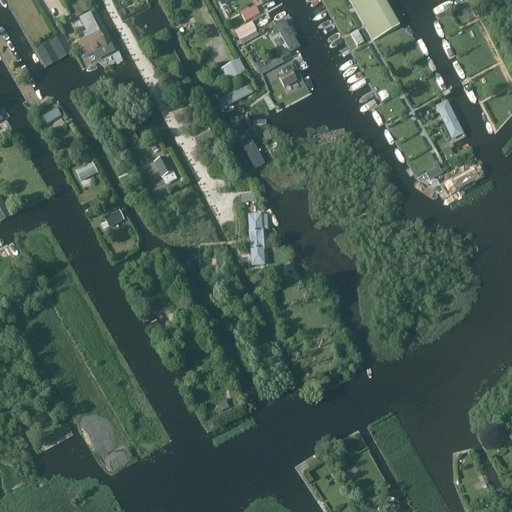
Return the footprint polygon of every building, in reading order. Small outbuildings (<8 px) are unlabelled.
[(347,0),(372,43),(398,28),(381,0),(347,0)] [(245,22),(259,15),(255,7),(241,15),(245,22)] [(85,58),(106,47),(99,34),(99,33),(89,14),(80,19),(87,34),(84,35),(86,39),(78,43),(85,58)] [(299,48),(284,22),(275,27),(290,53),(299,48)] [(239,41),(241,41),(255,33),(250,24),(235,32),(239,41)] [(101,31),(108,45),(113,42),(107,28),(101,31)] [(363,43),(357,32),(350,35),(357,47),(363,43)] [(35,52),(39,58),(45,69),(73,53),(63,35),(35,52)] [(280,60),(263,70),(265,74),(283,64),(282,64),(280,60)] [(227,81),(245,72),(239,61),(221,70),(227,81)] [(263,63),(257,66),(260,71),(266,68),(263,63)] [(292,75),(295,73),(291,66),(281,71),(284,77),(279,79),(284,88),(296,81),(292,75)] [(223,109),(250,94),(247,86),(219,101),(223,109)] [(447,103),(436,108),(452,140),(463,135),(447,103)] [(39,121),(43,127),(60,117),(56,110),(39,121)] [(197,148),(213,140),(208,130),(192,138),(197,148)] [(155,139),(149,142),(155,153),(161,150),(155,139)] [(262,163),(249,139),(242,143),(255,167),(262,163)] [(447,158),(454,156),(451,148),(444,150),(447,158)] [(74,149),(65,154),(68,161),(77,157),(74,149)] [(267,152),(260,156),(264,164),(272,161),(267,152)] [(87,153),(78,157),(83,166),(91,162),(87,153)] [(165,162),(156,167),(163,179),(172,174),(165,162)] [(80,183),(98,174),(93,163),(74,172),(80,183)] [(484,178),(478,167),(445,185),(450,196),(484,178)] [(254,204),(254,195),(239,196),(240,205),(254,204)] [(117,203),(111,206),(114,212),(120,209),(117,203)] [(109,229),(124,221),(119,212),(104,219),(109,229)] [(261,215),(247,216),(251,268),(265,267),(261,215)] [(189,246),(182,248),(188,269),(195,267),(189,246)]
